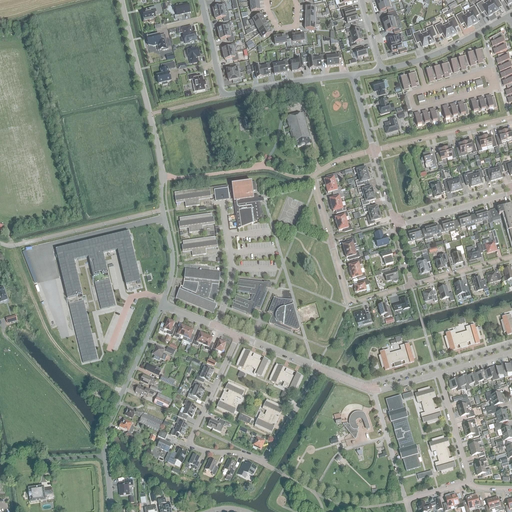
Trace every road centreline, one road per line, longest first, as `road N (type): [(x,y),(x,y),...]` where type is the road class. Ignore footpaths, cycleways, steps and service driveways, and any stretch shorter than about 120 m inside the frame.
road 1 (residential): [(411,286),(348,304),(312,178),(374,151)]
road 2 (unclassified): [(110,511),(105,429),(161,304)]
road 3 (residential): [(264,463),(188,443),(239,337)]
road 4 (track): [(12,244),(52,339),(82,370),(126,393)]
road 5 (unclassified): [(161,178),(120,0)]
road 6 (residential): [(215,64),(228,94),(351,75)]
road 7 (track): [(103,440),(2,329)]
road 8 (residential): [(374,151),(511,117)]
road 9 (residential): [(490,71),(494,88),(414,109),(409,94),(425,89)]
road 10 (unclassified): [(161,304),(172,268),(161,178)]
road 11 (residential): [(215,327),(231,277),(223,205)]
road 12 (residential): [(511,184),(394,222)]
road 13 (residential): [(394,222),(511,192)]
